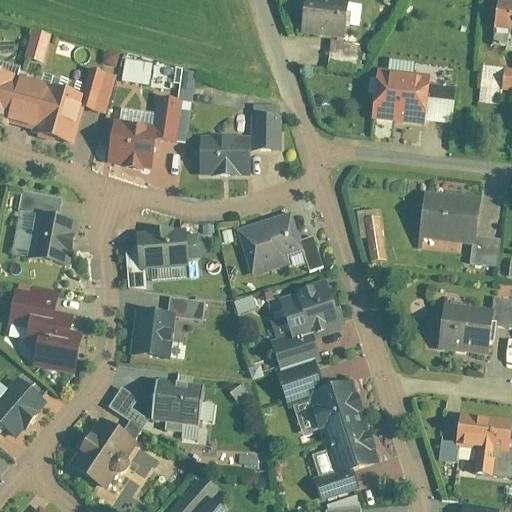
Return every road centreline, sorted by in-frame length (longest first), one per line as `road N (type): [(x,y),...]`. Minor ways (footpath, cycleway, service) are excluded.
road 1 (residential): [(28,464),(108,343),(107,187)]
road 2 (residential): [(320,187),(202,212),(107,187)]
road 3 (residential): [(309,149),(511,172)]
road 4 (residential): [(320,187),(380,380)]
road 5 (residential): [(262,0),(309,149)]
road 6 (residential): [(380,380),(416,511)]
road 7 (residential): [(380,380),(511,396)]
